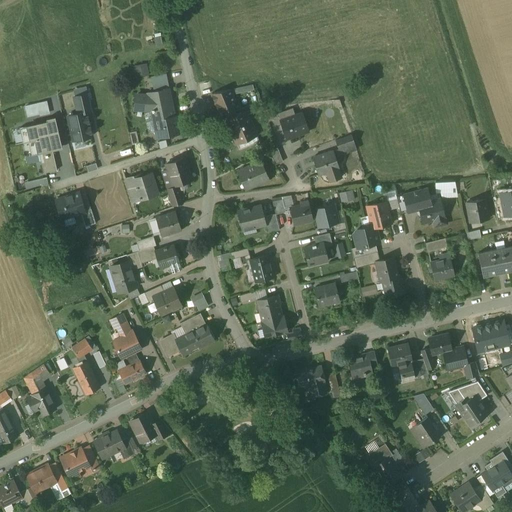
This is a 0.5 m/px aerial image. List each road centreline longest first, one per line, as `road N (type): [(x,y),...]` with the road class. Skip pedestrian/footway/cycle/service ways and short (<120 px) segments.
road 1 (residential): [(251,361),(208,260),(208,169),(171,0)]
road 2 (residential): [(0,465),(168,382),(251,361)]
road 3 (residential): [(251,361),(505,301)]
